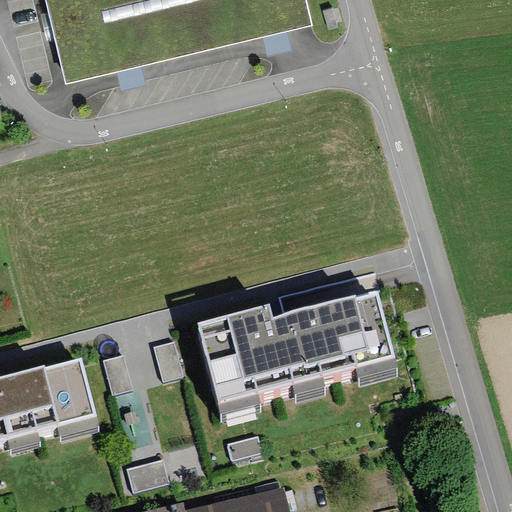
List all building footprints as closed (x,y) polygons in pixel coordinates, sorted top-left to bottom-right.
[(301,0),(48,0),(54,23),(67,80),(307,25),(301,0)] [(269,318),(196,336),(215,413),(394,370),(377,303),(272,329),(269,318)] [(175,345),(155,350),(163,384),(183,379),(175,345)] [(124,359),(104,364),(113,398),(133,393),(124,359)] [(0,448),(6,447),(9,458),(41,450),(38,439),(58,434),(61,445),(101,434),(83,365),(0,387),(0,448)] [(163,463),(128,472),(134,495),(169,486),(163,463)] [(287,511),(283,492),(200,511),(287,511)]
